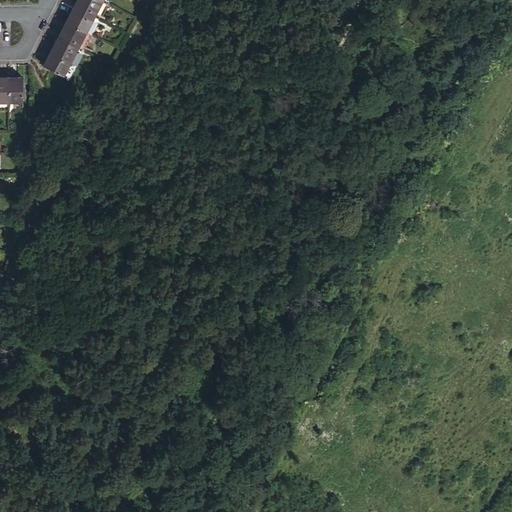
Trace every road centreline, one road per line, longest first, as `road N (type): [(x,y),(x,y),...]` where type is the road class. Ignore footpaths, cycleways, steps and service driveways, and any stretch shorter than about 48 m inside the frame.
road 1 (track): [(103,511),(152,481),(289,352),(481,0)]
road 2 (track): [(358,0),(217,262),(138,381),(103,469),(64,511)]
